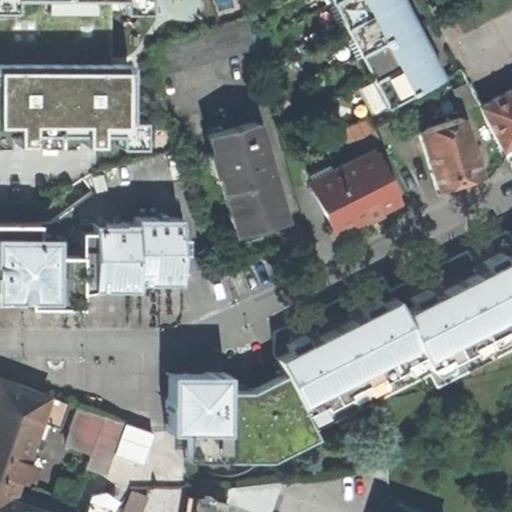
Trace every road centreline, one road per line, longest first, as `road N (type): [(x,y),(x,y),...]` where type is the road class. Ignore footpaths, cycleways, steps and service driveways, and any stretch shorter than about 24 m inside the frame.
road 1 (residential): [(0,337),(217,320),(511,186)]
road 2 (unknown): [(49,334),(160,420)]
